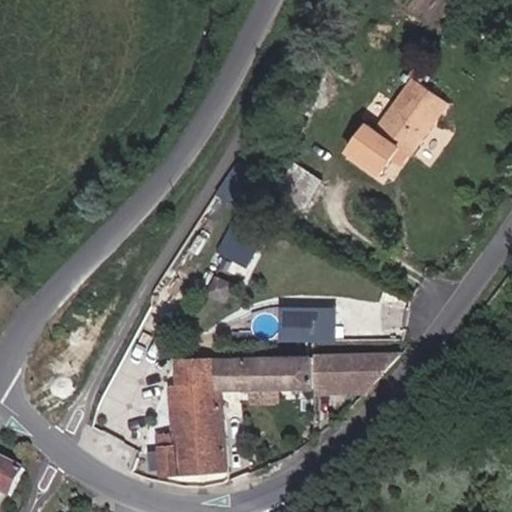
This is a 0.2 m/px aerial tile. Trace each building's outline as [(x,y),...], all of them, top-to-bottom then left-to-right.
[(410,148),(421,154),(455,100),(421,76),(385,131),(378,127),(360,152),(392,172),(400,161),(410,148)] [(413,168),(421,154),(410,148),(400,161),(413,168)] [(301,165),(285,191),(314,207),(330,182),(301,165)] [(234,223),(221,252),(254,266),(267,237),(234,223)] [(183,381),(178,382),(177,444),(171,444),(171,441),(160,440),(167,469),(230,462),(230,455),(230,440),(229,384),(229,356),(188,357),(188,349),(178,349),(178,364),(183,363),(183,381)] [(323,354),(322,377),(381,376),(401,352),(323,354)] [(323,354),(229,356),(229,384),(261,384),(287,383),(322,383),(322,377),(323,354)] [(381,376),(322,377),(322,383),(322,386),(373,386),(381,376)] [(287,383),(261,384),(261,393),(286,393),(287,383)] [(244,439),(230,440),(230,455),(243,455),(244,439)] [(0,510),(8,492),(17,496),(30,468),(0,454),(0,510)]
